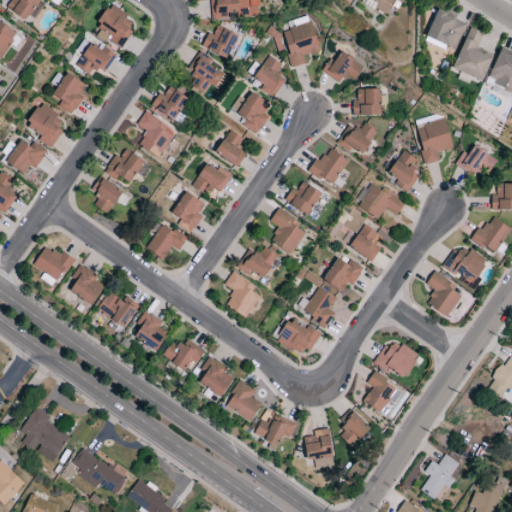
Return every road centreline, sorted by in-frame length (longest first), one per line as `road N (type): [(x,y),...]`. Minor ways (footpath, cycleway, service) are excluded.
road 1 (secondary): [(311,511),(0,291)]
road 2 (residential): [(313,390),(297,388),(44,206)]
road 3 (secondary): [(0,322),(249,498)]
road 4 (residential): [(0,263),(169,34),(173,17)]
road 5 (residential): [(361,511),(511,284)]
road 6 (residential): [(178,301),(310,115)]
road 7 (residential): [(313,390),(330,382),(345,346),(443,211)]
